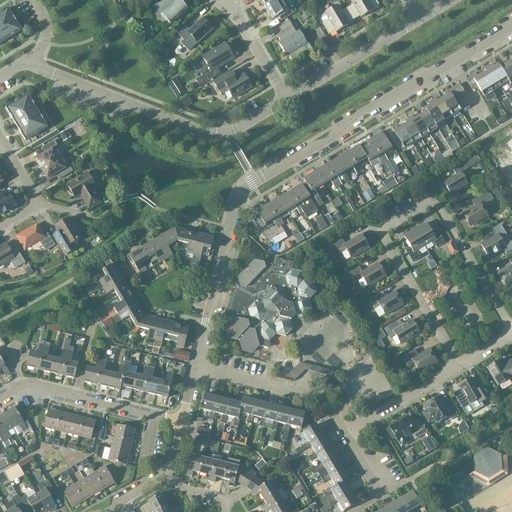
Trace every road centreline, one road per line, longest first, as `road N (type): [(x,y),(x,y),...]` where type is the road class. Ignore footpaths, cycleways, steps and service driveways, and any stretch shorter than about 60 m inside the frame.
road 1 (residential): [(458,366),(380,231),(431,202),(511,327)]
road 2 (residential): [(231,229),(250,182),(511,23)]
road 3 (residential): [(285,99),(212,134),(26,63)]
road 4 (residential): [(0,401),(29,384),(183,421)]
road 5 (residential): [(345,433),(313,398),(196,368)]
road 6 (residential): [(285,99),(416,18)]
road 7 (unclassified): [(196,368),(231,229)]
road 8 (residential): [(345,433),(458,366)]
